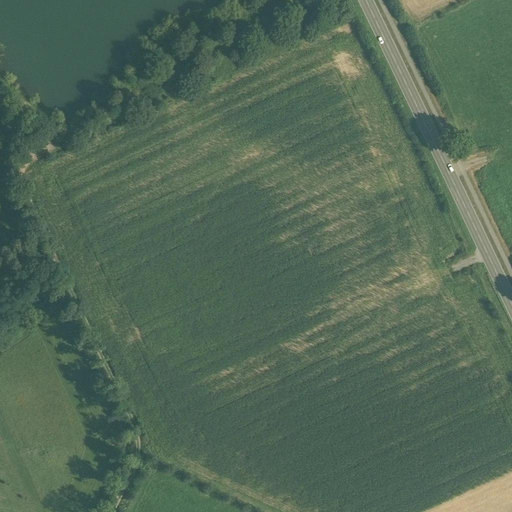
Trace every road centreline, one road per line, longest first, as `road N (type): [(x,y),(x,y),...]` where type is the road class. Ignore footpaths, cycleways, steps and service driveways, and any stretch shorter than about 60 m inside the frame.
road 1 (track): [(20,179),(146,446),(112,511)]
road 2 (secondary): [(511,301),(367,0)]
